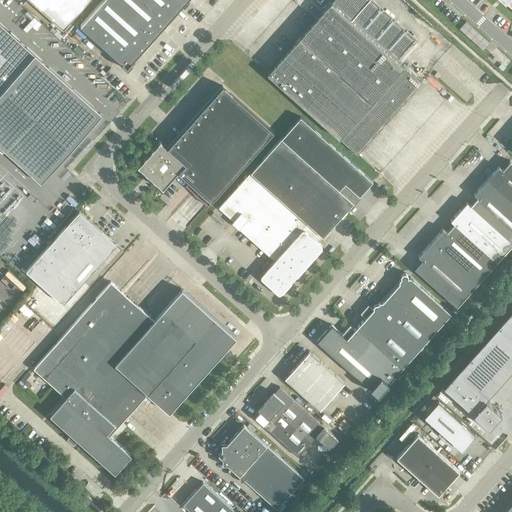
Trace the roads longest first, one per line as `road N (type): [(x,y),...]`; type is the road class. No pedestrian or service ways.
road 1 (unclassified): [(279,338),(116,189),(103,166),(109,144),(242,0)]
road 2 (unclassified): [(279,338),(498,94)]
road 3 (unclassified): [(124,511),(279,338)]
